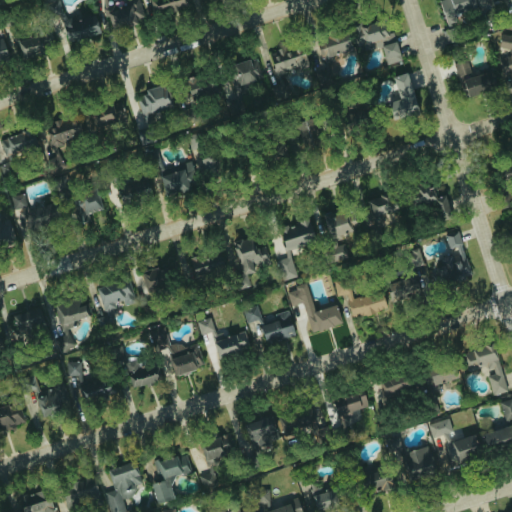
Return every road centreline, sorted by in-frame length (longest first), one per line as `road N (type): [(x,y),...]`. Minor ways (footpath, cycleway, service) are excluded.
road 1 (residential): [(0,282),(511,116)]
road 2 (residential): [(0,464),(511,300)]
road 3 (residential): [(511,320),(408,0)]
road 4 (residential): [(0,99),(306,0)]
